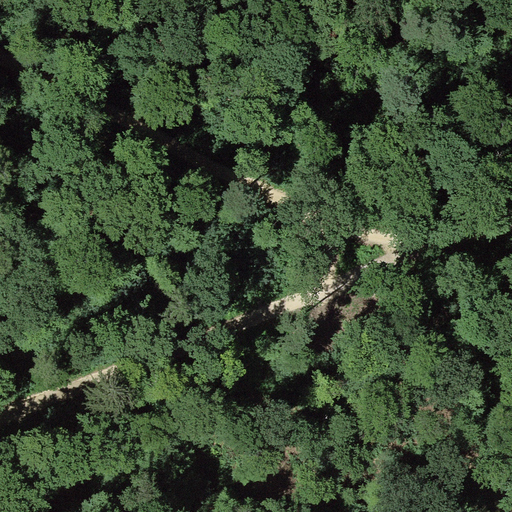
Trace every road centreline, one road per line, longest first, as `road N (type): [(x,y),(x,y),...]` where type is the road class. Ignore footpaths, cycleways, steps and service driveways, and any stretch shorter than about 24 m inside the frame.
road 1 (track): [(0,61),(266,199),(416,249),(511,223)]
road 2 (track): [(416,249),(0,415)]
